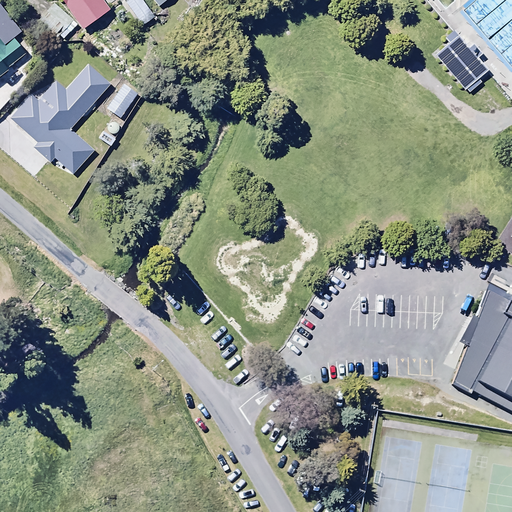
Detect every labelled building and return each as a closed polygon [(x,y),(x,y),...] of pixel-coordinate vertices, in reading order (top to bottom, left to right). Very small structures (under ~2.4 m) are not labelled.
[(58,0),(81,35),(108,18),(96,0),(58,0)] [(175,0),(153,0),(161,11),(175,0)] [(73,31),(49,8),(32,27),(52,45),(55,41),(65,50),(71,43),(66,38),(73,31)] [(0,80),(23,62),(0,33),(0,80)] [(485,83),(451,40),(429,58),(464,100),(485,83)] [(119,90),(102,115),(117,125),(135,100),(119,90)] [(94,115),(66,91),(30,133),(58,157),(94,115)] [(0,141),(12,128),(0,117),(0,141)] [(188,306),(171,288),(158,300),(175,318),(188,306)] [(263,339),(231,292),(209,307),(241,354),(263,339)] [(511,418),(511,313),(503,308),(454,390),(510,423),(511,418)] [(230,356),(218,364),(233,389),(245,381),(230,356)]
